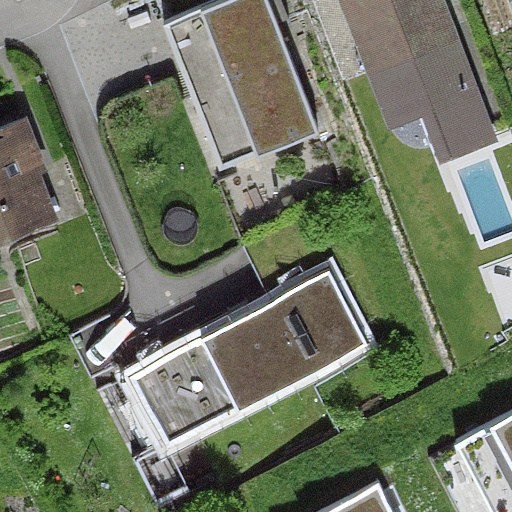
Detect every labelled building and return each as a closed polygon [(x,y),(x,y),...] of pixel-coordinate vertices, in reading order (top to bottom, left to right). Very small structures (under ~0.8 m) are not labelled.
[(270,11),(265,0),(211,0),(159,20),(180,73),(199,123),(237,108),(253,153),(314,129),(274,22),(270,11)] [(343,0),(375,81),(389,120),(468,89),(450,42),(451,41),(450,39),(449,39),(433,0),(343,0)] [(0,234),(46,217),(25,160),(31,156),(17,120),(0,126),(0,234)] [(363,342),(325,269),(265,298),(126,370),(163,443),(363,342)] [(511,407),(450,439),(472,481),(508,463),(511,471),(511,407)] [(389,511),(373,480),(312,511),(389,511)]
